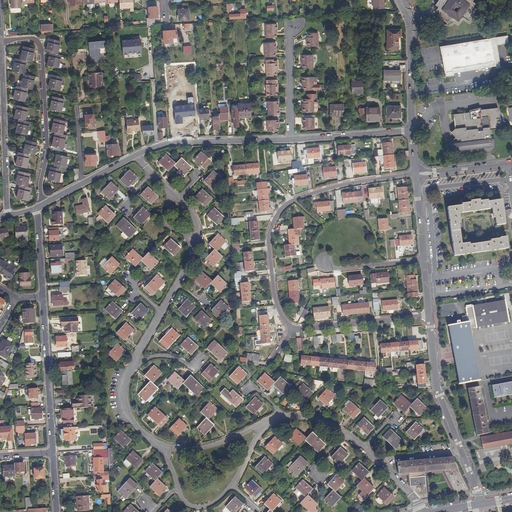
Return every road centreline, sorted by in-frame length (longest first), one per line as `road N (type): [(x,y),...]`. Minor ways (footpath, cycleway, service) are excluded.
road 1 (residential): [(293,329),(271,286),(273,217),(314,192),(414,173)]
road 2 (residential): [(43,204),(41,48),(31,37),(1,40)]
road 3 (residential): [(270,422),(217,502),(197,508),(181,498),(159,447)]
road 4 (residential): [(7,216),(1,40)]
road 5 (residential): [(52,453),(41,296)]
road 6 (residential): [(289,140),(171,143),(135,155)]
road 7 (residential): [(461,451),(436,388),(428,315)]
road 8 (residential): [(428,315),(293,329)]
road 9 (residential): [(397,0),(410,26),(410,131)]
road 10 (residential): [(289,140),(289,31),(301,23)]
road 11 (residential): [(410,131),(289,140)]
